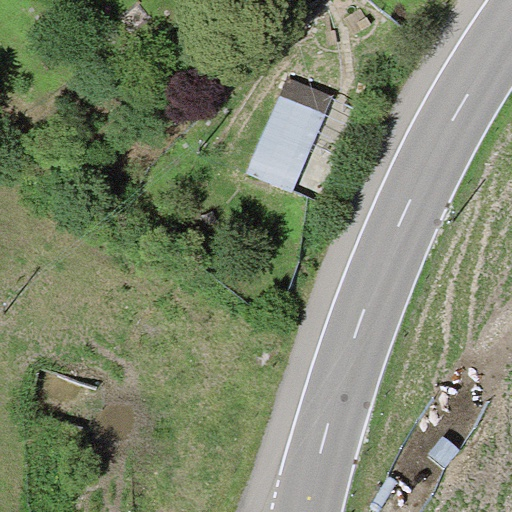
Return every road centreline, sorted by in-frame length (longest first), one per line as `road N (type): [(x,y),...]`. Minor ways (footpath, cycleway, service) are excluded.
road 1 (secondary): [(310,511),(332,418),(405,212),(511,30)]
road 2 (track): [(386,511),(439,416),(511,314)]
